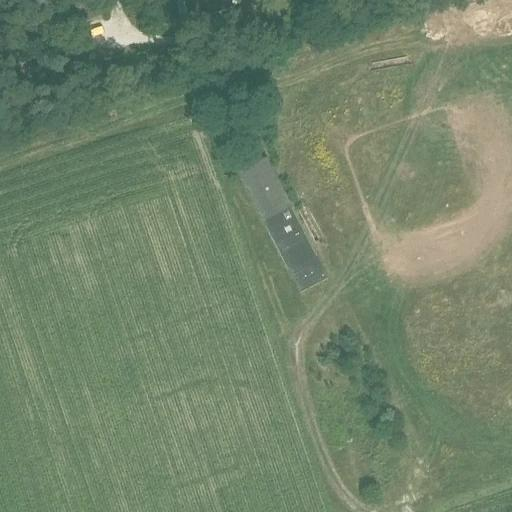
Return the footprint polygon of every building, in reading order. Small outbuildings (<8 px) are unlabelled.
[(191,0),(197,18),(226,10),(223,0),(191,0)] [(351,0),(343,3),(346,12),(372,4),(370,0),(351,0)] [(224,31),(250,24),(246,10),(220,18),(224,31)] [(247,60),(228,66),(232,79),(252,73),(247,60)] [(286,211),(261,163),(238,175),(300,294),(328,279),(291,209),(286,211)] [(302,211),(319,244),(328,239),(311,206),(302,211)]
